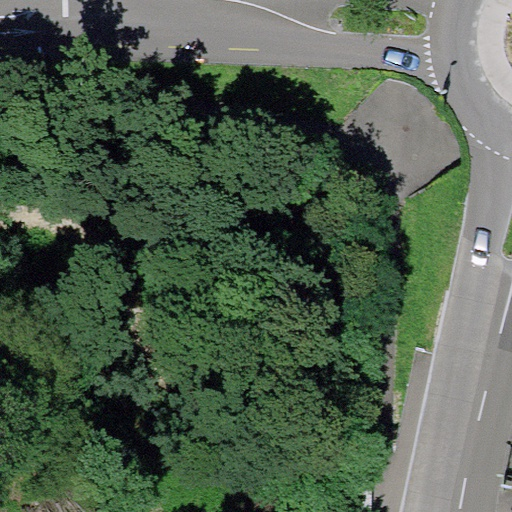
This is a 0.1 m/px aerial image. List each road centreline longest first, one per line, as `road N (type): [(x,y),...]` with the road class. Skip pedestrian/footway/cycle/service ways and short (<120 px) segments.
road 1 (tertiary): [(511,223),(450,511)]
road 2 (residential): [(451,19),(163,0)]
road 3 (residential): [(451,19),(460,82),(478,109),(511,133)]
